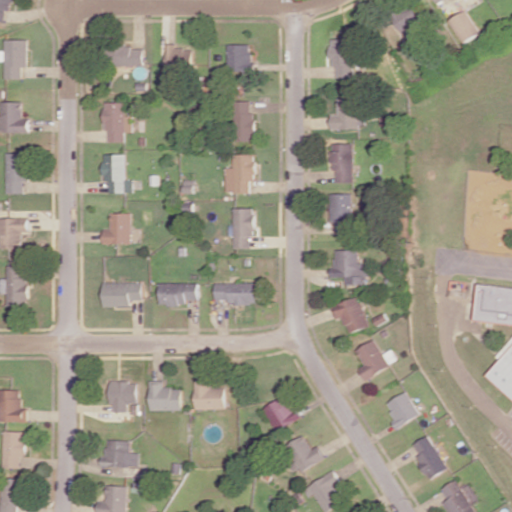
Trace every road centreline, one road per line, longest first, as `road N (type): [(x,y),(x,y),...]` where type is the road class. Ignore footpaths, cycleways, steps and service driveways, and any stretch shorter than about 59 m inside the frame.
road 1 (residential): [(296,8),(299,333),(407,511)]
road 2 (residential): [(79,13),(69,31),(63,511)]
road 3 (residential): [(0,344),(246,343),(299,333)]
road 4 (residential): [(79,13),(95,6),(296,8),(330,0)]
